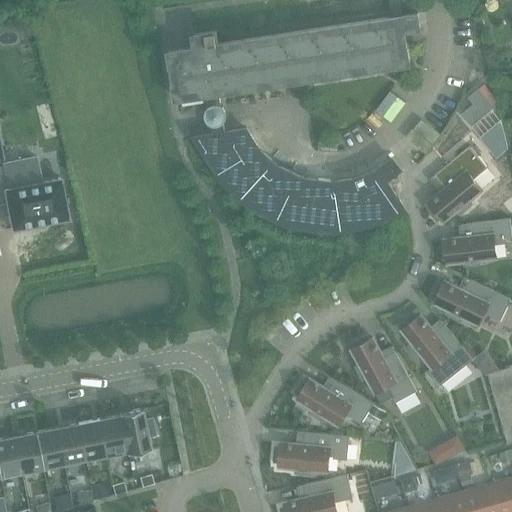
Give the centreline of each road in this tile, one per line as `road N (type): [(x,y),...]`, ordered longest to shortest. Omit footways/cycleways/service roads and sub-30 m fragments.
road 1 (residential): [(0,392),(163,359),(191,361),(216,383),(241,472)]
road 2 (residential): [(437,0),(433,68),(391,142),(363,159),(328,165),(297,157),(273,135)]
